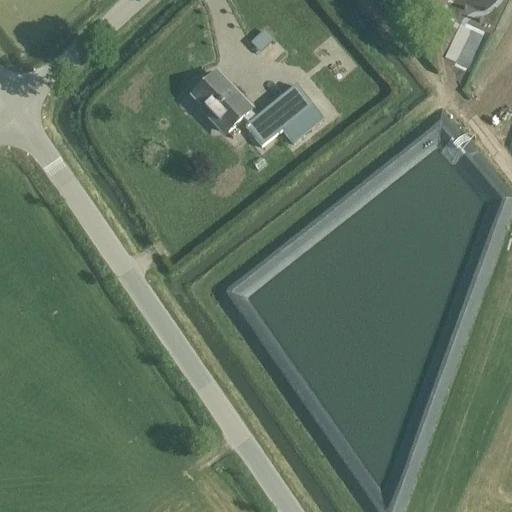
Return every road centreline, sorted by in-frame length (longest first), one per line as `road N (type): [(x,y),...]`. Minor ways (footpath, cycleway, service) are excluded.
road 1 (unclassified): [(293,511),(14,110)]
road 2 (unclassified): [(14,110),(133,0)]
